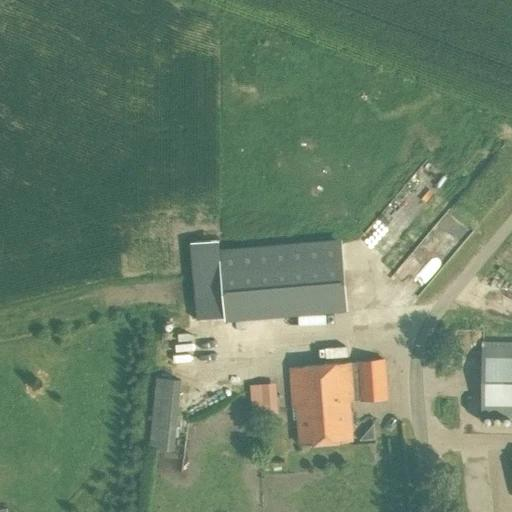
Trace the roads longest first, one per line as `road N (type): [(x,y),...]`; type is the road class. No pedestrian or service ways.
road 1 (unclassified): [(427,511),(414,370),(426,312),(511,213)]
road 2 (unknown): [(426,312),(258,321)]
